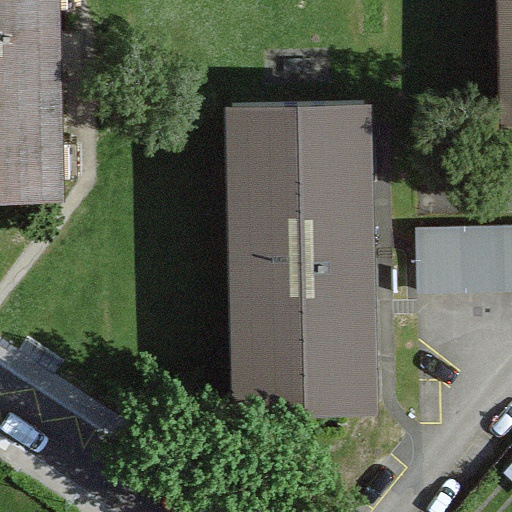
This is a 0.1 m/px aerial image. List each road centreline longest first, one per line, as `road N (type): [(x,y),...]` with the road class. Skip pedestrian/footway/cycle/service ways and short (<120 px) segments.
road 1 (residential): [(0,398),(169,511)]
road 2 (residential): [(405,511),(511,389)]
